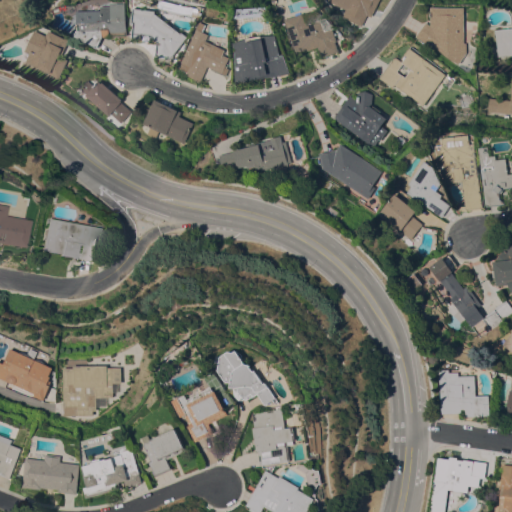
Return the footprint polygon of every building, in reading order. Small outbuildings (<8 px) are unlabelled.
[(379,0),(371,16),(368,14),(362,26),(342,16),(346,9),(328,0),(379,0)] [(102,10),(102,6),(112,6),(112,2),(127,1),(128,35),(103,36),(97,48),(74,36),(78,29),(77,10),(102,10)] [(156,55),(159,41),(151,36),(151,41),(143,41),(144,34),(142,34),(141,38),(133,37),(136,22),(133,22),(135,7),(157,11),(157,13),(182,33),(183,31),(189,36),(174,54),(170,58),(156,55)] [(430,7),(464,7),(464,43),(466,43),(466,53),(459,64),(435,48),(434,49),(416,36),(426,22),(430,25),(430,7)] [(308,24),(321,19),(325,31),(333,28),(338,41),(336,41),(339,51),(321,57),(318,47),(307,51),(307,49),(296,53),(285,19),(304,13),(308,24)] [(202,21),(208,24),(205,31),(210,34),(207,40),(226,49),(224,54),(231,57),(226,66),(230,68),(227,75),(209,66),(201,82),(186,74),(187,72),(180,68),(183,62),(182,61),(202,21)] [(511,27),(511,54),(497,56),(494,29),(511,27)] [(46,35),(48,32),(49,33),(50,30),(66,38),(66,37),(70,39),(62,56),(68,59),(59,77),(26,61),(27,60),(23,58),(36,30),(46,35)] [(266,77),(266,75),(259,76),(259,79),(236,83),(236,51),(234,42),(247,38),(263,35),(277,35),(281,54),(284,54),(290,73),(266,77)] [(394,84),(392,87),(379,78),(395,56),(402,62),(403,60),(401,58),(409,47),(445,74),(422,105),(394,84)] [(121,122),(110,113),(109,115),(85,95),(87,94),(80,88),(87,79),(94,85),(96,83),(97,84),(100,81),(101,83),(102,82),(122,98),(121,99),(122,100),(121,102),(131,110),(121,122)] [(511,113),(488,111),(489,98),(511,100),(511,88),(511,113)] [(350,95),(357,100),(358,92),(366,91),(373,94),(371,106),(372,107),(373,106),(380,111),(379,112),(387,118),(381,125),(387,130),(374,148),(334,118),(350,95)] [(183,143),(158,131),(155,138),(146,134),(150,127),(143,123),(155,98),(181,111),(179,116),(193,123),(183,143)] [(482,207),(466,209),(463,181),(446,183),(444,164),(438,165),(435,145),(442,145),(441,137),(469,134),(470,143),(475,143),(482,207)] [(219,155),(250,147),(249,145),(271,139),(270,138),(281,135),(283,142),(287,141),(292,161),(288,163),(289,164),(265,170),(256,169),(255,166),(247,168),(247,165),(238,168),(237,165),(221,163),(219,155)] [(341,143),(382,171),(375,181),(378,183),(367,199),(322,168),(319,153),(336,149),(341,143)] [(479,147),(488,146),(489,155),(495,155),(496,159),(506,158),(508,173),(511,172),(511,186),(503,188),(500,193),(500,199),(505,203),(487,205),(487,203),(486,204),(479,147)] [(436,190),(442,195),(440,197),(450,205),(442,217),(401,188),(406,179),(409,182),(424,160),(433,166),(441,183),(436,190)] [(416,210),(412,215),(422,223),(410,238),(379,214),(395,194),(416,210)] [(0,205),(3,206),(2,216),(27,220),(22,247),(0,243),(0,205)] [(98,228),(93,260),(79,257),(79,259),(60,256),(60,254),(41,250),(47,218),(98,228)] [(511,293),(507,283),(496,285),(495,277),(494,277),(493,270),(494,270),(493,261),(499,260),(497,259),(504,250),(509,255),(508,247),(511,246),(511,293)] [(497,324),(479,337),(463,315),(462,316),(449,299),(452,297),(429,266),(442,256),(452,271),(451,272),(463,288),(466,285),(481,304),(477,307),(483,316),(492,309),(497,324)] [(422,284),(413,291),(404,280),(414,273),(422,284)] [(505,299),(511,309),(511,313),(497,324),(492,309),(505,299)] [(452,315),(461,324),(455,330),(446,321),(452,315)] [(511,351),(502,343),(511,330),(511,351)] [(0,360),(4,363),(11,347),(54,367),(49,375),(51,376),(47,383),(50,385),(43,400),(33,395),(34,393),(29,391),(29,390),(0,377),(0,360)] [(224,356),(232,351),(240,352),(241,352),(248,363),(253,364),(253,366),(256,371),(257,370),(266,383),(267,382),(277,397),(267,404),(259,393),(250,400),(246,398),(244,397),(240,391),(239,387),(232,389),(234,382),(229,381),(221,370),(224,356)] [(63,368),(74,367),(74,365),(108,365),(108,367),(121,367),(121,382),(117,382),(118,392),(113,392),(113,397),(106,397),(106,406),(96,406),(96,410),(92,410),(93,414),(63,413),(63,368)] [(466,416),(466,409),(462,409),(462,413),(441,413),(440,369),(450,369),(450,372),(459,372),(460,375),(476,375),(476,395),(490,395),(490,415),(466,416)] [(187,394),(189,399),(213,387),(215,390),(217,389),(229,413),(210,423),(214,431),(196,441),(188,426),(191,424),(183,408),(182,409),(178,401),(181,400),(180,397),(187,394)] [(284,406),(287,427),(295,426),(297,440),(294,440),(295,444),(289,445),(292,460),(261,465),(259,450),(257,451),(254,427),(256,426),(254,412),(277,408),(277,407),(277,406),(283,405),(284,406)] [(187,449),(168,459),(173,468),(156,476),(149,461),(152,459),(144,443),(145,443),(142,437),(149,433),(152,439),(176,427),(187,449)] [(0,434),(13,439),(12,443),(22,447),(9,479),(0,475),(0,434)] [(142,482),(127,486),(125,480),(118,482),(120,488),(87,497),(84,487),(89,486),(86,475),(87,474),(84,465),(93,463),(92,461),(122,453),(121,450),(133,447),(142,482)] [(26,457),(45,459),(46,453),(62,455),(61,461),(80,464),(76,494),(58,491),(58,489),(40,486),(40,488),(23,486),(26,457)] [(448,489),(444,511),(429,511),(438,456),(450,458),(451,456),(458,457),(457,458),(479,462),(477,475),(480,475),(479,486),(468,485),(467,492),(448,489)] [(511,511),(498,511),(500,497),(498,497),(499,493),(501,493),(501,490),(500,489),(503,463),(511,464),(511,511)] [(308,511),(277,511),(266,505),(262,511),(259,511),(258,511),(256,511),(250,509),(251,507),(246,504),(267,469),(280,477),(281,475),(301,486),(300,488),(316,498),(308,511)]
